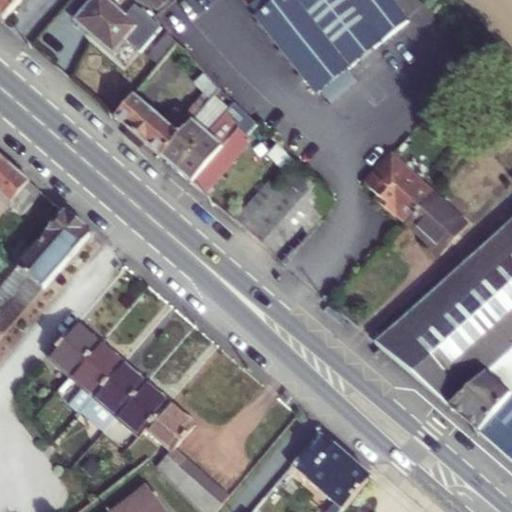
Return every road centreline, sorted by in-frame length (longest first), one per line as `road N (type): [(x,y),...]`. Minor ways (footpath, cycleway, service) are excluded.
road 1 (primary): [(174,239),(453,507)]
road 2 (primary): [(476,480),(314,339),(174,239)]
road 3 (primary): [(174,239),(0,86)]
